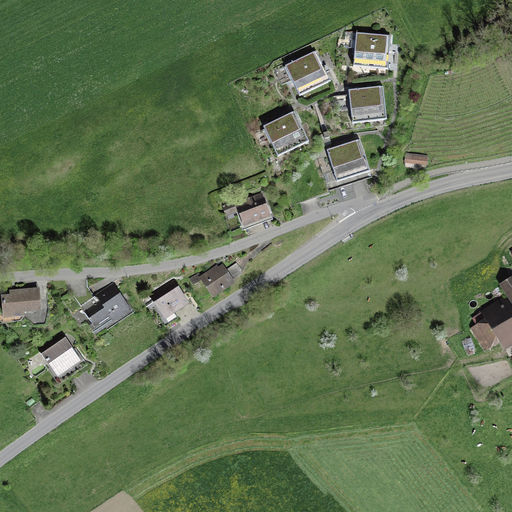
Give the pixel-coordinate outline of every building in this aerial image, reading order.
[(370,67),(374,35),(356,33),(353,66),(370,67)] [(374,35),(370,67),(388,69),(391,36),(374,35)] [(301,59),(314,88),(329,81),(316,52),(301,59)] [(314,88),(301,59),(285,66),(299,95),(314,88)] [(366,89),(370,120),(386,118),(382,87),(366,89)] [(370,120),(366,89),(349,91),(352,123),(370,120)] [(277,120),(292,150),(308,142),(293,112),(277,120)] [(292,150),(277,120),(263,127),(278,157),(292,150)] [(323,134),(317,136),(321,148),(315,150),(318,159),(329,155),(327,150),(332,149),(328,138),(325,139),(323,134)] [(344,145),(354,175),(369,170),(359,140),(344,145)] [(354,175),(344,145),(332,149),(327,150),(329,155),(337,181),(350,176),(354,175)] [(428,155),(406,153),(405,163),(427,165),(428,155)] [(352,184),(339,188),(342,195),(369,186),(366,179),(371,177),(369,170),(354,175),(350,176),(352,184)] [(271,220),(264,197),(239,205),(238,201),(223,206),(227,219),(239,214),(244,229),(271,220)] [(228,267),(224,261),(202,275),(200,272),(190,279),(194,284),(201,279),(214,298),(233,285),(231,282),(245,273),(237,261),(228,267)] [(191,303),(175,280),(150,296),(165,320),(191,303)] [(132,310),(113,283),(95,295),(100,302),(84,312),(94,327),(109,318),(112,323),(132,310)] [(8,286),(9,291),(0,291),(2,315),(24,313),(24,308),(40,307),(39,284),(8,286)] [(507,299),(484,313),(505,348),(511,343),(511,284),(501,291),(507,299)] [(82,360),(67,337),(43,353),(59,376),(82,360)] [(46,411),(39,403),(33,408),(39,416),(46,411)]
